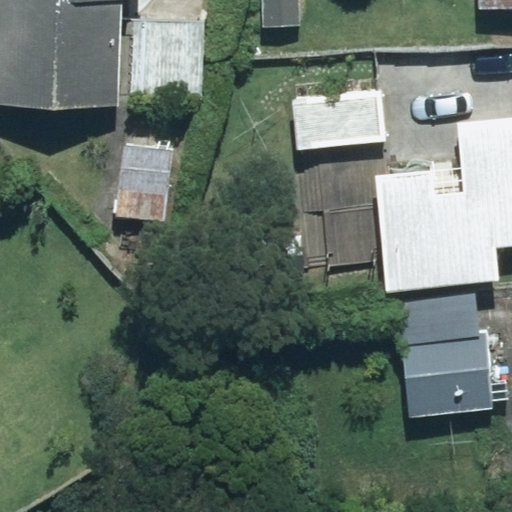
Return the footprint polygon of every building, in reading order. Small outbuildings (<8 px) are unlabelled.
[(0,0),(0,101),(131,109),(132,94),(204,98),(208,12),(139,8),(139,0),(0,0)] [(386,85),(296,92),(300,148),(390,142),(386,85)] [(387,170),(398,288),(511,277),(511,274),(509,242),(511,241),(511,111),(461,116),(465,163),(387,170)] [(170,143),(126,141),(122,212),(166,215),(170,143)] [(482,290),(400,300),(414,408),(496,397),(482,290)]
